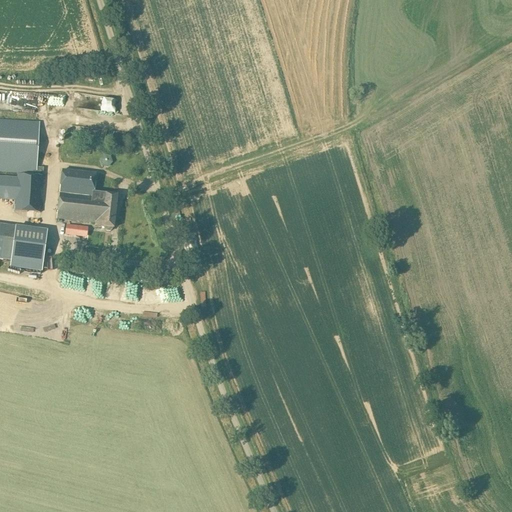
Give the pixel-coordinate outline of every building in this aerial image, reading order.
[(10,108),(36,111),(37,96),(11,94),(10,108)] [(113,112),(115,98),(75,94),(74,108),(113,112)] [(39,123),(0,119),(0,199),(16,201),(15,212),(41,213),(41,203),(39,203),(40,187),(42,187),(44,168),(37,168),(39,123)] [(62,171),(59,194),(56,220),(90,224),(94,193),(96,175),(62,171)] [(118,196),(94,193),(90,224),(95,224),(95,227),(101,228),(105,229),(105,232),(111,233),(113,230),(114,230),(118,196)] [(16,227),(0,225),(0,259),(1,260),(11,261),(13,252),(43,255),(45,235),(44,233),(38,232),(38,231),(15,228),(16,227)]
